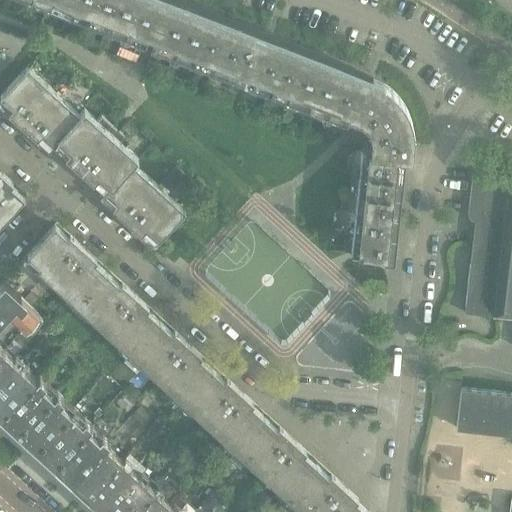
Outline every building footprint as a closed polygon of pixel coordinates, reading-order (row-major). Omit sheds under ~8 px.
[(38,0),(145,41),(149,33),(158,37),(154,45),(347,120),(349,114),(358,118),(356,124),(357,124),(364,130),(366,139),(366,140),(371,141),(370,150),(362,149),(350,253),(394,257),(406,144),(413,145),(414,134),(412,123),(409,114),(405,105),(399,96),(392,89),(383,83),(373,79),(171,0),(38,0)] [(42,135),(52,144),(80,114),(28,66),(0,97),(13,108),(8,113),(37,140),(42,135)] [(85,108),(80,114),(52,144),(106,193),(134,163),(139,158),(126,146),(131,142),(102,115),(97,120),(85,108)] [(134,163),(106,193),(117,203),(112,208),(141,235),(146,229),(158,241),(186,211),(134,163)] [(0,225),(25,198),(12,186),(14,184),(0,170),(0,225)] [(464,313),(503,317),(504,309),(511,310),(511,178),(472,174),(468,213),(468,214),(468,216),(469,218),(470,220),(472,221),(473,222),(474,222),(481,223),(479,238),(473,237),(464,313)] [(69,293),(80,304),(108,274),(96,263),(98,260),(70,235),(68,237),(55,225),(27,255),(40,267),(37,270),(66,296),(69,293)] [(121,341),(133,351),(160,322),(148,310),(150,308),(122,282),(120,285),(108,274),(80,304),(92,314),(89,317),(118,344),(121,341)] [(0,284),(0,305),(8,314),(25,329),(39,314),(3,281),(0,284)] [(0,322),(8,314),(0,305),(0,322)] [(174,389),(185,399),(212,369),(200,358),(202,356),(175,331),(173,333),(160,322),(133,351),(145,362),(142,366),(171,392),(174,389)] [(4,350),(0,354),(0,386),(20,365),(4,350)] [(20,365),(0,386),(0,416),(1,417),(1,418),(2,419),(37,380),(20,365)] [(212,369),(185,399),(197,410),(194,413),(223,439),(226,436),(237,447),(265,417),(252,406),(254,403),(227,378),(225,380),(212,369)] [(37,380),(2,419),(7,424),(7,423),(19,434),(18,434),(19,435),(57,394),(39,378),(37,380)] [(511,393),(461,388),(456,428),(511,434),(511,393)] [(74,410),(57,394),(19,435),(25,440),(25,439),(37,450),(74,410)] [(54,465),(55,467),(92,426),(74,410),(37,450),(48,460),(47,460),(53,466),(54,465)] [(265,417),(237,447),(249,458),(246,461),(275,488),(278,485),(290,495),(317,465),(305,454),(307,452),(279,426),(277,429),(265,417)] [(92,426),(55,467),(64,477),(70,482),(71,482),(72,483),(107,445),(110,442),(92,426)] [(107,445),(72,483),(88,497),(122,460),(107,445)] [(104,511),(139,475),(122,460),(88,497),(104,511)] [(317,465),(290,495),(301,506),(298,509),(302,511),(368,511),(357,501),(359,499),(331,474),(329,476),(317,465)] [(134,511),(155,490),(139,475),(104,511),(134,511)] [(155,490),(134,511),(165,511),(172,505),(155,490)]
